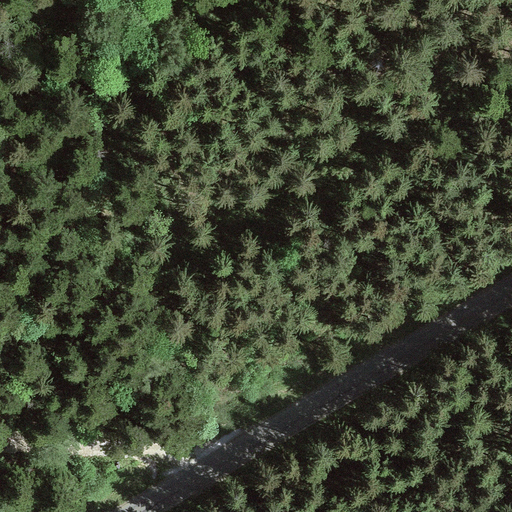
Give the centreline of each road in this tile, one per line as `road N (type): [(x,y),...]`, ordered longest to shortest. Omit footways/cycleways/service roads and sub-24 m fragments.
road 1 (tertiary): [(130,511),(193,482),(511,283)]
road 2 (track): [(193,482),(173,457),(143,449),(0,449)]
